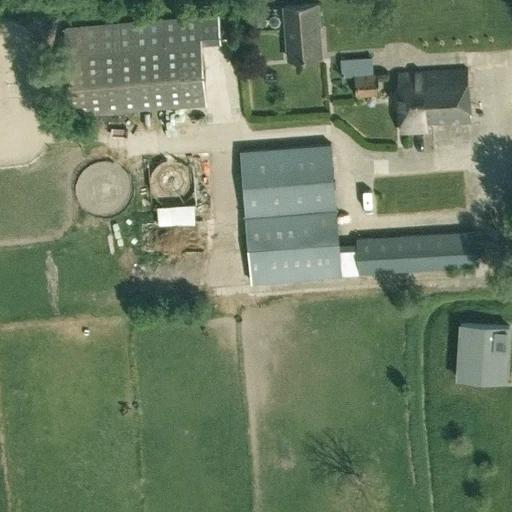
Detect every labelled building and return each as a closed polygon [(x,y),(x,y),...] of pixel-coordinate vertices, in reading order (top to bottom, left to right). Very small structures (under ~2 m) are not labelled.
[(320,5),(286,7),(289,59),(323,57),(320,5)] [(201,15),(64,26),(71,114),(208,103),(201,15)] [(357,95),(375,94),(380,94),(380,74),(375,74),(374,64),(373,57),(340,59),(342,86),(356,85),(357,95)] [(472,125),(471,72),(401,73),(402,131),(427,131),(427,125),(472,125)] [(342,276),(332,145),(242,152),(249,251),(265,250),(267,281),(342,276)] [(371,213),(415,211),(413,168),(369,170),(371,213)] [(369,174),(356,175),(357,193),(370,192),(369,174)] [(480,268),(478,234),(359,240),(361,274),(480,268)] [(208,284),(209,263),(200,262),(199,283),(208,284)] [(511,328),(462,325),(459,379),(508,382),(511,328)]
